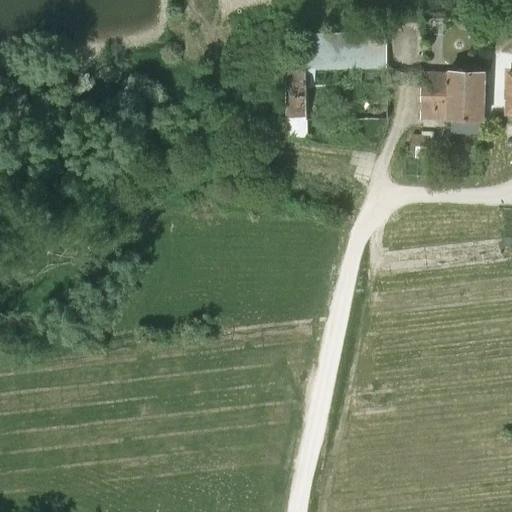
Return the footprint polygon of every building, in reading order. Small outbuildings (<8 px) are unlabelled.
[(306,34),(307,69),(387,68),(387,33),(306,34)] [(474,61),(478,58),(478,54),(475,51),(471,50),(468,53),(467,58),(470,61),(474,61)] [(451,119),(453,72),(448,72),(448,73),(422,72),(420,118),(446,118),(446,119),(451,119)] [(453,72),(451,119),(483,120),(484,73),(453,72)] [(411,136),(411,146),(428,147),(428,137),(411,136)]
